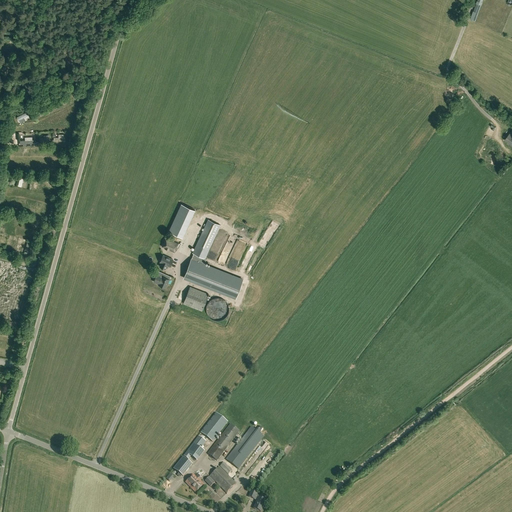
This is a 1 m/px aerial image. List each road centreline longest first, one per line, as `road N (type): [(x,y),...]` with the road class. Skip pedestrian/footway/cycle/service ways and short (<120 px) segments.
road 1 (unclassified): [(129,0),(8,432)]
road 2 (track): [(511,346),(340,484),(322,511)]
road 3 (unclassified): [(205,511),(8,432)]
road 4 (unknown): [(0,258),(36,260),(68,132)]
